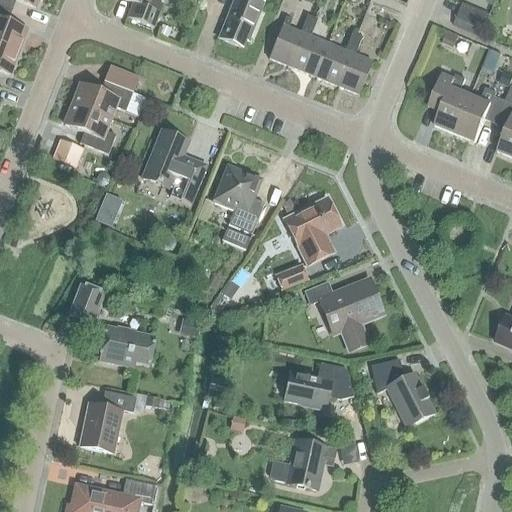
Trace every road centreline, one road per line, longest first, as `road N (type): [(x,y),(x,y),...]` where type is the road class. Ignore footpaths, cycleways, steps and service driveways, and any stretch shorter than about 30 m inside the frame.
road 1 (residential): [(490,511),(494,436),(368,196),(368,140)]
road 2 (residential): [(368,140),(69,19)]
road 3 (residential): [(20,511),(48,377),(35,349),(0,334)]
road 4 (residential): [(0,202),(69,19)]
road 5 (residential): [(511,201),(368,140)]
road 6 (residential): [(368,140),(426,0)]
